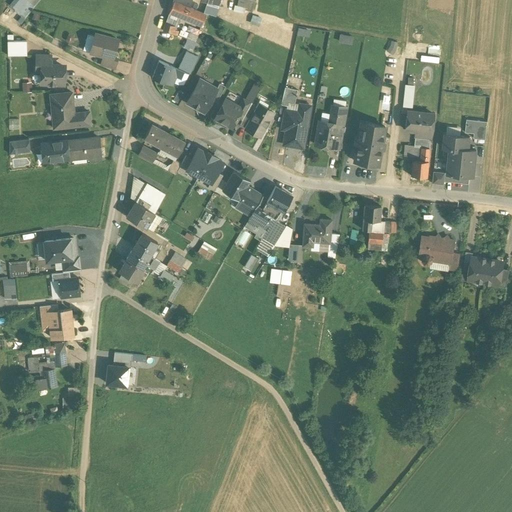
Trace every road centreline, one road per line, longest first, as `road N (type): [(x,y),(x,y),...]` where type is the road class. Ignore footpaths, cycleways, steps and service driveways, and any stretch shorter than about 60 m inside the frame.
road 1 (residential): [(137,95),(292,180),(511,205)]
road 2 (track): [(102,288),(272,392),(342,511)]
road 3 (residential): [(137,95),(108,241),(89,408)]
road 4 (track): [(387,511),(511,343)]
